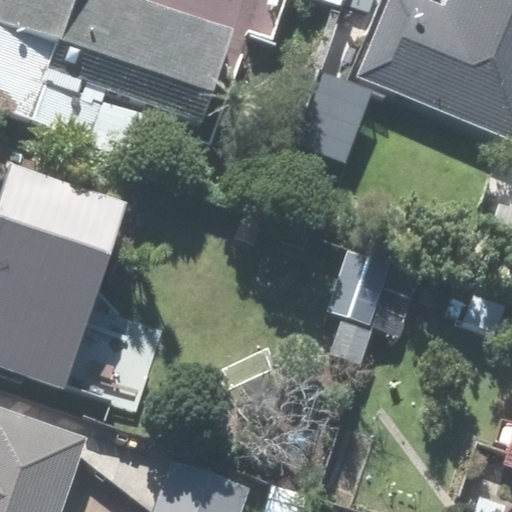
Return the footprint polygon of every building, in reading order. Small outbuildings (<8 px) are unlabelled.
[(112,0),(0,0),(0,32),(56,52),(50,70),(203,124),(232,42),(112,0)] [(511,158),(511,0),(449,0),(443,16),(405,0),(387,0),(349,92),(511,158)] [(12,177),(0,214),(0,376),(136,419),(161,339),(93,318),(126,212),(12,177)] [(0,511),(59,511),(83,446),(0,417),(0,511)] [(511,511),(511,433),(501,466),(511,469),(511,511)] [(248,511),(252,501),(167,472),(152,511),(248,511)]
